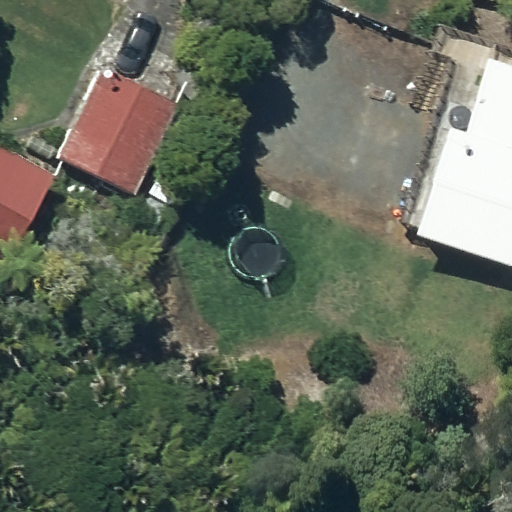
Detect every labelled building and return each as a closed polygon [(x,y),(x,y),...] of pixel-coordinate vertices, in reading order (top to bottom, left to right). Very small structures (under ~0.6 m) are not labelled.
[(511,206),(511,72),(465,58),(443,135),(417,127),(386,236),(492,270),(511,206)] [(122,198),(165,108),(86,70),(42,160),(122,198)] [(0,242),(37,177),(0,155),(0,242)] [(153,166),(138,197),(161,207),(175,177),(153,166)] [(143,237),(158,209),(138,200),(125,228),(143,237)] [(511,358),(480,349),(472,381),(506,390),(511,369),(511,358)]
